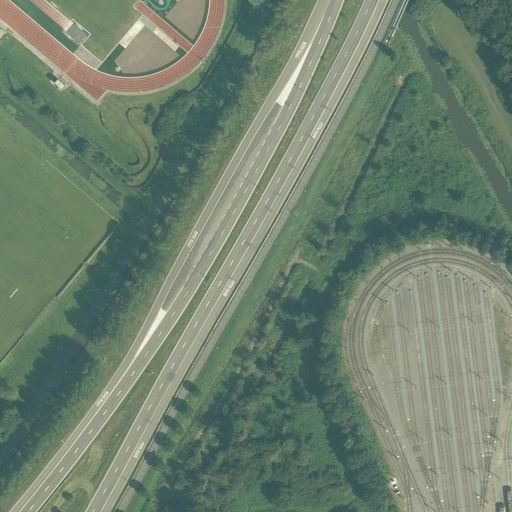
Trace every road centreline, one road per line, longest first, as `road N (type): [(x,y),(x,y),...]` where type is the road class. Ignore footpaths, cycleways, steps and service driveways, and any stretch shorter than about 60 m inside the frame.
road 1 (secondary): [(336,0),(277,122),(136,366),(27,511)]
road 2 (secondary): [(94,511),(197,319),(318,127),(380,0)]
